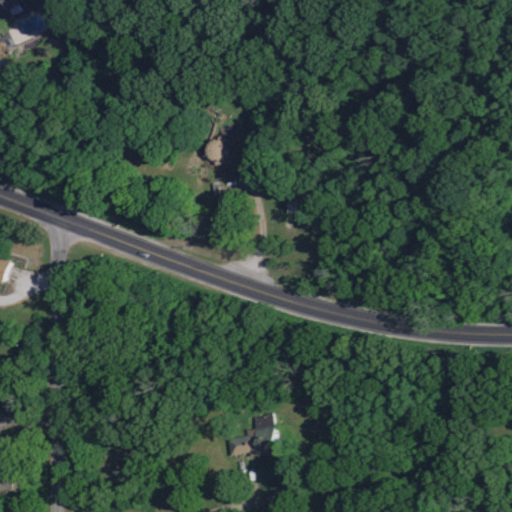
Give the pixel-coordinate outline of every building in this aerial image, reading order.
[(6,0),(10,9),(32,0),(6,0)] [(289,213),(306,214),(307,196),(290,195),(289,213)] [(0,279),(8,282),(15,261),(0,256),(0,279)] [(262,454),(280,451),(276,423),(246,428),(247,436),(231,439),(233,454),(261,450),(262,454)] [(0,451),(0,492),(17,490),(11,450),(0,451)]
